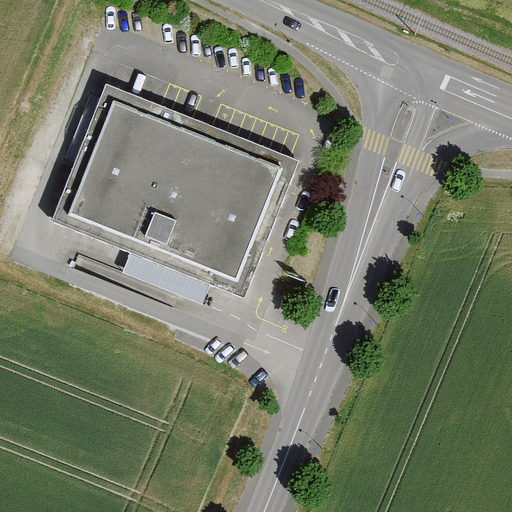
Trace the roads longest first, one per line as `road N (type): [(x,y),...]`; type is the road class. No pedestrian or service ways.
road 1 (unclassified): [(263,511),(436,85)]
road 2 (tertiary): [(436,85),(254,0)]
